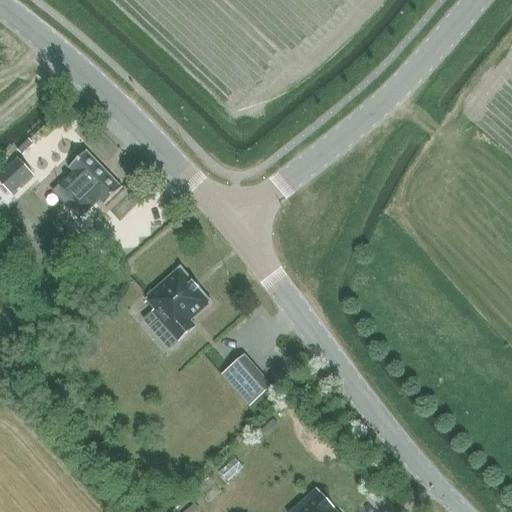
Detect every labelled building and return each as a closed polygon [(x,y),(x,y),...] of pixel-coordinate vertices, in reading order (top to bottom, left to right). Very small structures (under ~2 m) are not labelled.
[(25,137),(14,147),(22,156),(33,145),(25,137)] [(104,208),(122,191),(88,155),(71,170),(80,180),(60,198),(81,222),(100,204),(104,208)] [(0,184),(11,196),(33,176),(17,159),(0,174),(0,184)] [(210,304),(210,305),(211,304),(180,268),(179,270),(145,300),(155,311),(152,313),(179,343),(195,328),(190,322),(210,304)] [(250,408),(271,389),(243,358),(222,376),(250,408)] [(369,474),(360,482),(376,501),(385,493),(369,474)] [(303,503),(293,511),(335,511),(333,510),(334,509),(317,490),(303,503)]
